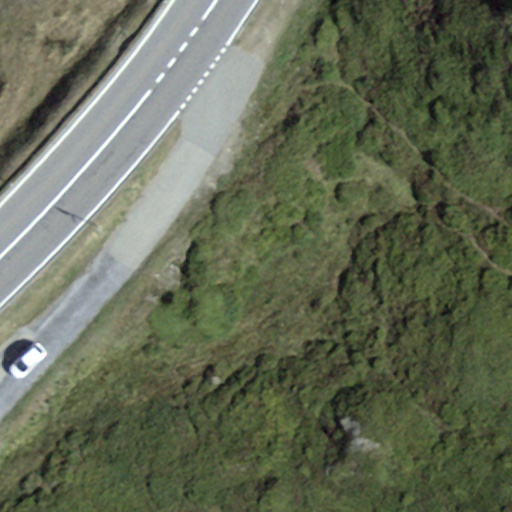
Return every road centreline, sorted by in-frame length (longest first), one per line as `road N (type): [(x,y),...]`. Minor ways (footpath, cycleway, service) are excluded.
road 1 (unclassified): [(177,55),(217,99),(203,148),(78,314),(0,391)]
road 2 (primary): [(177,55),(0,259)]
